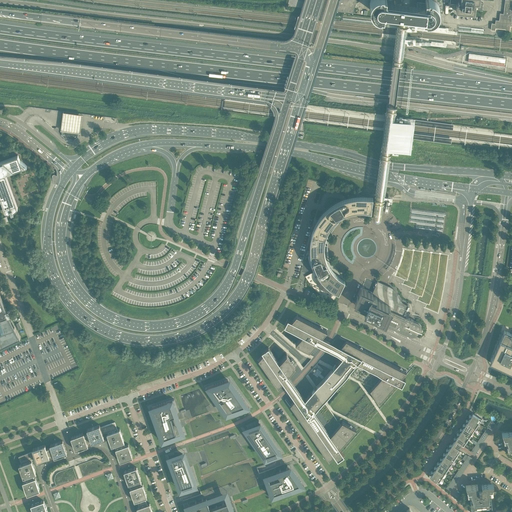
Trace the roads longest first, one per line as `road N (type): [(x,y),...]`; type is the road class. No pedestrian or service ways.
road 1 (primary): [(66,170),(44,231),(48,266),(64,299),(109,334),(176,339),(214,321),(243,289),(302,96)]
road 2 (motorway): [(511,88),(0,27)]
road 3 (motorway): [(0,44),(511,104)]
road 4 (primary): [(288,95),(232,271),(213,299),(176,321),(119,319),(79,290),(61,236),(82,179)]
road 5 (primary): [(491,177),(155,127),(109,137),(71,165)]
road 6 (primary): [(82,179),(130,147),(176,142),(305,154),(473,188)]
road 7 (motorway): [(302,48),(0,11)]
road 8 (motorway): [(0,61),(288,95)]
road 9 (unclassified): [(61,421),(0,241)]
road 10 (tertiary): [(473,188),(460,288),(440,355)]
road 11 (unclassified): [(331,493),(233,354)]
road 12 (tertiary): [(437,362),(386,443),(331,493)]
road 13 (unclassified): [(169,511),(127,398)]
